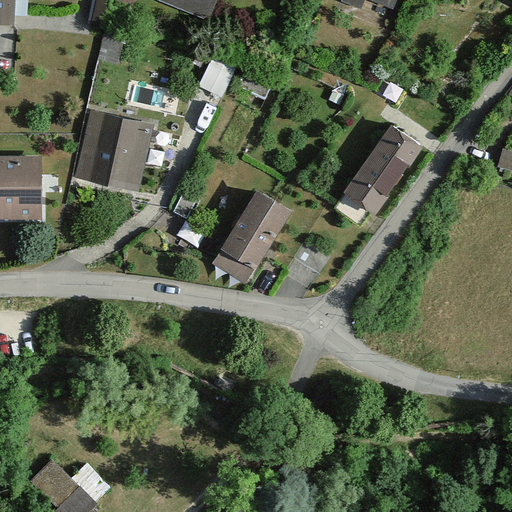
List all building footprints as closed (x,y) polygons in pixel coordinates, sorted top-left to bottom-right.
[(0,0),(0,20),(12,21),(13,0),(0,0)] [(29,13),(29,0),(15,0),(15,13),(29,13)] [(104,21),(109,0),(95,0),(91,18),(104,21)] [(154,0),(209,20),(217,0),(154,0)] [(353,0),(388,13),(392,0),(353,0)] [(151,122),(89,109),(74,174),(137,188),(151,122)] [(418,143),(391,124),(344,189),(371,209),(418,143)] [(511,166),(511,148),(504,148),(502,164),(511,166)] [(40,151),(0,151),(0,213),(40,213),(40,151)] [(289,208),(256,188),(222,245),(255,265),(289,208)] [(93,511),(99,507),(56,463),(32,487),(55,511),(93,511)]
